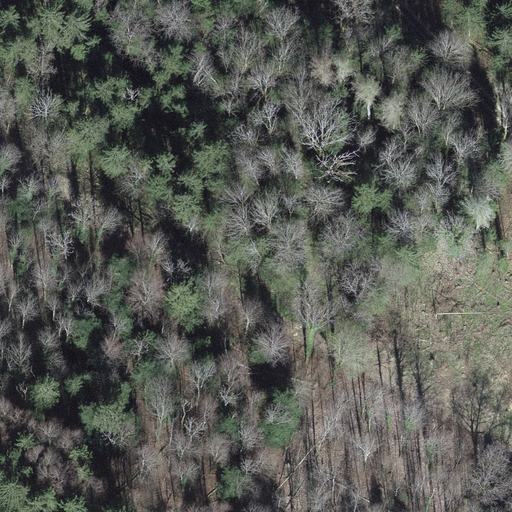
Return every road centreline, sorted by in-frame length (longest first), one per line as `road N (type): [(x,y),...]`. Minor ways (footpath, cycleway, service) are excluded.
road 1 (track): [(511,446),(0,153)]
road 2 (track): [(395,0),(511,121)]
